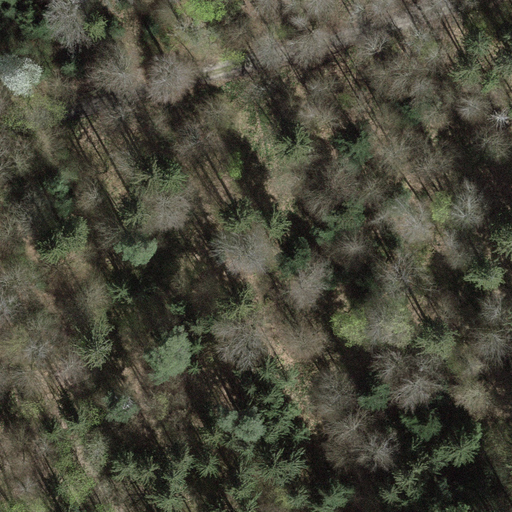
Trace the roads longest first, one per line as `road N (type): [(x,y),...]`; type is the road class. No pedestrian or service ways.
road 1 (track): [(465,0),(0,129)]
road 2 (track): [(0,331),(52,511)]
